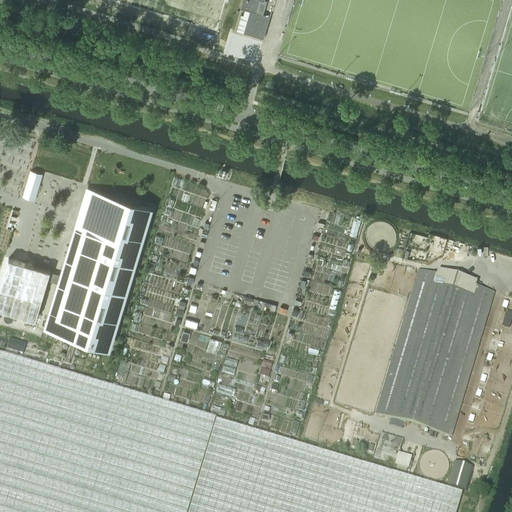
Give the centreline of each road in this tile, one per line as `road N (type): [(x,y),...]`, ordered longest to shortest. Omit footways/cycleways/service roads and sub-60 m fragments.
road 1 (tertiary): [(0,45),(511,197)]
road 2 (unknown): [(0,114),(222,185)]
